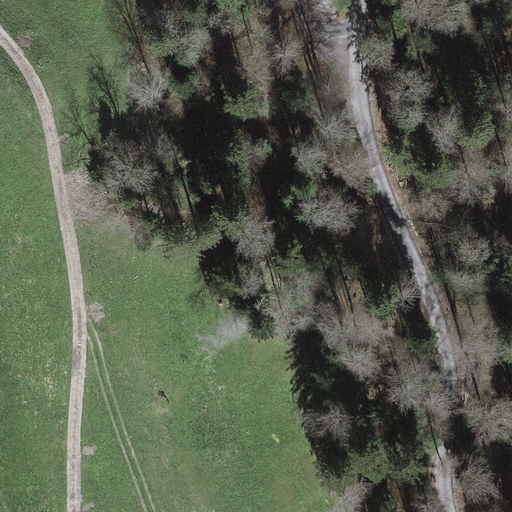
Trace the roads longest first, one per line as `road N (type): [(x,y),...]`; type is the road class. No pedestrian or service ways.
road 1 (unclassified): [(471,511),(459,474),(447,338),(374,160),(359,98),(358,0)]
road 2 (track): [(66,511),(81,350),(58,162),(18,54),(0,33)]
